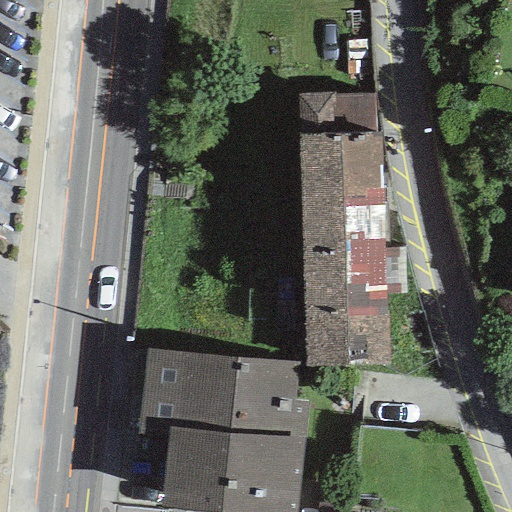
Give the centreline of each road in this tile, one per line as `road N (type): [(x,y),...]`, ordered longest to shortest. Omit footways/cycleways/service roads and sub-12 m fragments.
road 1 (primary): [(108,0),(52,511)]
road 2 (residential): [(403,0),(430,213),(511,474)]
